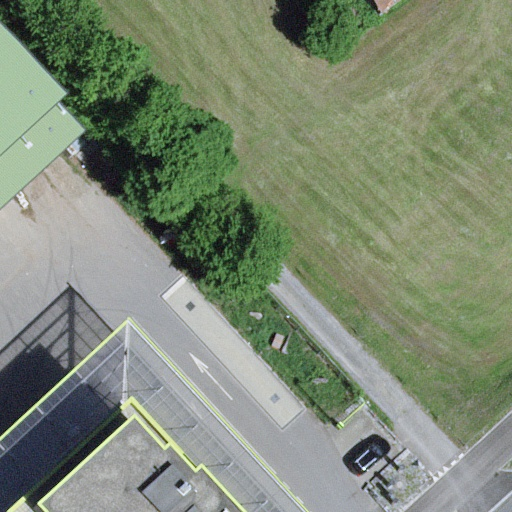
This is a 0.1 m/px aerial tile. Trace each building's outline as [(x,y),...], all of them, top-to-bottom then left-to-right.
[(363,0),(384,25),(415,0),(363,0)] [(0,79),(0,149),(35,117),(0,79)] [(36,116),(35,117),(0,149),(0,232),(77,161),(36,116)] [(281,511),(116,333),(0,440),(0,511),(13,511),(113,420),(198,511),(281,511)] [(198,511),(113,420),(13,511),(198,511)]
